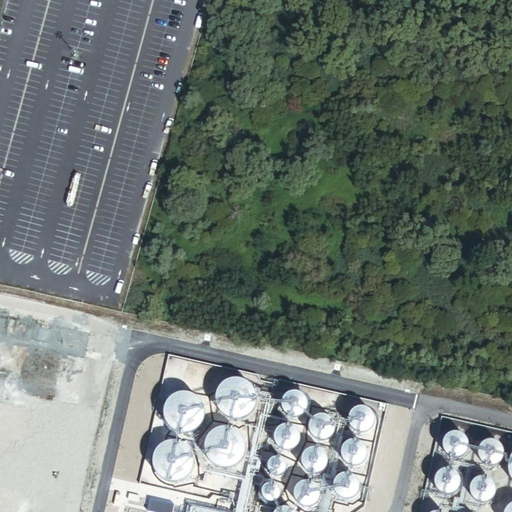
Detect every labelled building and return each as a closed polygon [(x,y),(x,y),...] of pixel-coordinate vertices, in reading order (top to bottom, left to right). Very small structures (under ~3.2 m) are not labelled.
[(456,456),(460,455),(463,453),(465,450),(466,446),(466,442),(464,439),(461,436),(458,434),(454,433),(450,434),(447,436),(445,439),(443,442),(443,446),(444,450),(446,453),(449,455),(452,456),(456,456)] [(492,465),(495,463),(498,461),(500,458),(502,454),(501,450),(500,447),(497,444),(493,442),(490,442),(486,442),(483,444),(480,447),(479,450),(479,454),(479,458),(481,461),(484,463),(488,464),(492,465)] [(448,493),(452,492),(455,490),(457,487),(458,483),(458,479),(456,475),(453,473),(450,471),(446,470),(442,471),(439,473),(437,476),(435,479),(435,483),(436,486),(438,490),(441,492),(444,493),(448,493)] [(483,501),(487,500),(490,498),(492,495),(493,491),(493,487),(491,483),(489,481),(485,479),(481,478),(478,479),(475,481),(472,484),(471,487),(470,491),(471,495),(473,498),(476,500),(480,501),(483,501)] [(511,511),(511,503),(510,504),(506,507),(504,511),(503,511),(511,511)]
